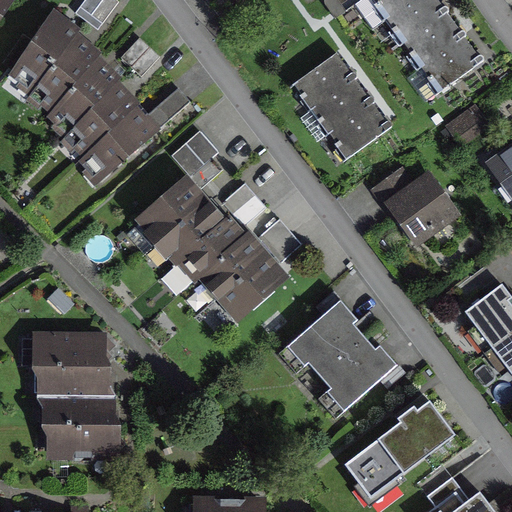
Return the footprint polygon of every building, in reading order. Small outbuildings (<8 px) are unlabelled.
[(0,0),(0,19),(12,0),(0,0)] [(81,0),(77,6),(103,25),(120,0),(81,0)] [(374,0),(387,18),(411,0),(374,0)] [(437,0),(411,0),(387,18),(404,42),(446,13),(437,0)] [(33,92),(77,33),(80,29),(54,11),(11,74),(33,92)] [(446,13),(404,42),(421,67),(463,37),(446,13)] [(121,50),(142,69),(160,50),(140,30),(121,50)] [(49,113),(97,56),(100,53),(77,33),(33,92),(30,96),(49,113)] [(463,37),(421,67),(437,91),(480,62),(463,37)] [(338,55),(297,83),(314,108),(354,79),(338,55)] [(119,78),(97,56),(49,113),(47,116),(65,136),(116,82),(119,78)] [(354,79),(314,108),(330,132),(371,104),(354,79)] [(137,104),(116,82),(65,136),(63,139),(83,158),(134,107),(137,104)] [(480,118),(465,100),(444,117),(459,135),(480,118)] [(371,104),(330,132),(347,156),(388,128),(371,104)] [(155,128),(134,107),(83,158),(80,161),(97,181),(155,128)] [(173,148),(198,177),(225,154),(201,125),(173,148)] [(511,193),(511,141),(495,154),(500,161),(493,166),(511,193)] [(416,239),(459,207),(433,172),(390,204),(416,239)] [(224,197),(247,221),(269,200),(247,176),(224,197)] [(138,220),(158,242),(207,199),(187,177),(138,220)] [(207,199),(158,242),(177,265),(185,258),(226,222),(207,199)] [(249,239),(231,218),(226,222),(185,258),(204,279),(249,239)] [(266,258),(249,239),(204,279),(220,297),(266,258)] [(284,278),(266,258),(220,297),(238,318),(284,278)] [(494,346),(511,332),(511,300),(502,286),(468,311),(494,346)] [(325,389),(342,410),(398,364),(382,344),(374,351),(351,324),(359,317),(342,296),(283,345),(297,361),(304,355),(329,385),(325,389)] [(511,370),(511,332),(494,346),(511,370)] [(108,362),(105,333),(38,340),(41,368),(108,362)] [(110,391),(108,362),(41,368),(44,397),(110,391)] [(113,420),(110,391),(44,397),(46,426),(113,420)] [(347,463),(373,496),(454,434),(429,401),(347,463)] [(116,448),(113,420),(46,426),(49,455),(116,448)] [(494,511),(483,496),(472,503),(454,478),(429,496),(437,507),(429,511),(494,511)] [(197,502),(197,511),(267,511),(266,499),(197,502)]
